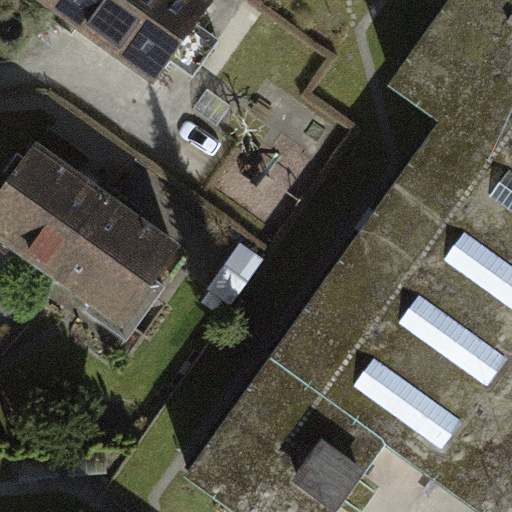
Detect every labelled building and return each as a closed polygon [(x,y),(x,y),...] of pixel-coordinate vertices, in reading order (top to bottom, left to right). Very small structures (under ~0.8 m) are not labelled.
[(40,0),(58,13),(67,0),(40,0)] [(67,0),(58,13),(163,89),(226,3),(221,0),(67,0)] [(511,511),(511,0),(458,0),(396,87),(446,123),(191,477),(240,511),(334,511),(385,442),(482,511),(511,511)] [(4,174),(0,180),(0,234),(55,274),(107,201),(93,191),(95,188),(79,176),(92,159),(51,129),(14,181),(4,174)] [(107,201),(55,274),(134,329),(164,287),(153,280),(175,249),(135,222),(138,218),(121,207),(119,210),(107,201)] [(263,261),(242,245),(210,288),(232,304),(263,261)] [(71,477),(108,476),(108,455),(70,456),(71,477)] [(58,478),(58,456),(19,457),(19,478),(58,478)]
